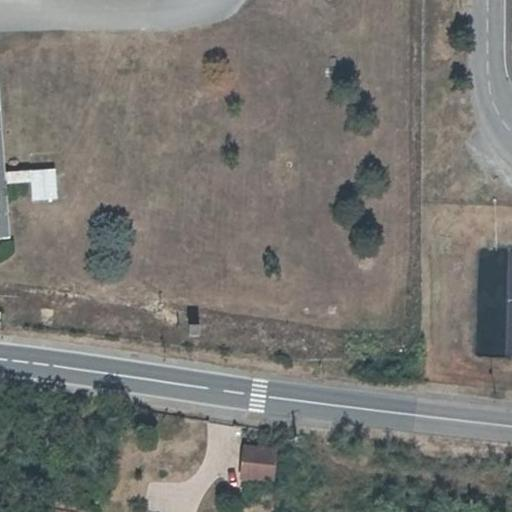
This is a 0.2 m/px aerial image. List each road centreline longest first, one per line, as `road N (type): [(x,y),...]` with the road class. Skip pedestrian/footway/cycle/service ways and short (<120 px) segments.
road 1 (tertiary): [(0,361),(511,425)]
road 2 (track): [(288,397),(337,464),(429,478),(511,504)]
road 3 (unclassified): [(487,0),(487,76),(511,134)]
